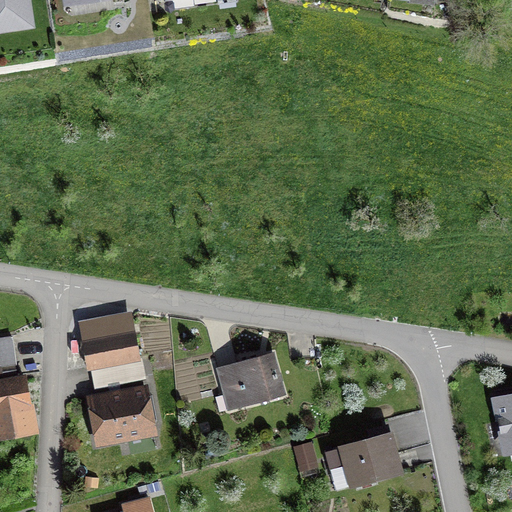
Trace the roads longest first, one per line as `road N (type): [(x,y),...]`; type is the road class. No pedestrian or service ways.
road 1 (residential): [(427,346),(59,286)]
road 2 (residential): [(59,286),(48,511)]
road 3 (residential): [(459,511),(427,346)]
